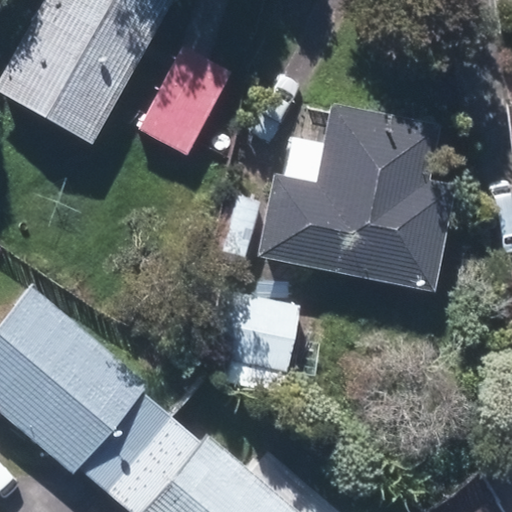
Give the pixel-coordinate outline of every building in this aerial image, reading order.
[(27,0),(0,49),(0,91),(80,136),(156,0),(27,0)] [(130,125),(176,150),(220,66),(174,41),(130,125)] [(274,175),(260,250),(423,280),(442,184),(411,177),(421,121),(324,102),(308,181),(274,175)] [(511,263),(501,266),(511,315),(511,263)] [(94,484),(159,408),(129,383),(134,377),(19,280),(0,303),(0,415),(61,467),(66,460),(94,484)] [(211,377),(275,388),(291,301),(194,282),(185,326),(203,329),(199,350),(217,353),(211,377)] [(468,379),(488,449),(511,431),(511,402),(503,370),(468,379)] [(159,408),(94,484),(127,511),(126,511),(297,511),(198,428),(191,435),(159,408)]
